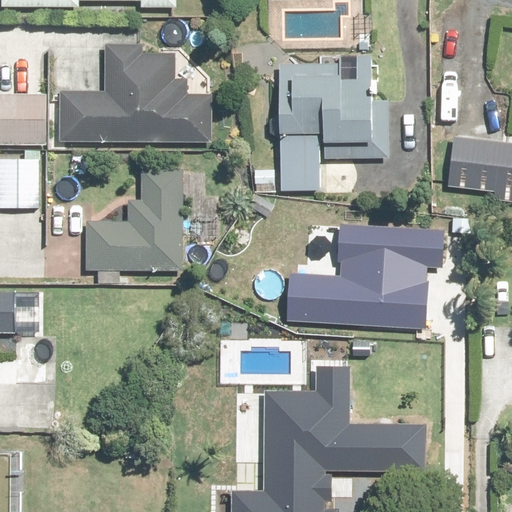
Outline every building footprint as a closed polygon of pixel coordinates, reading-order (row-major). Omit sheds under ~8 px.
[(206,140),(206,93),(182,93),(182,78),(171,78),(171,52),(140,52),(138,52),(138,43),(100,43),(100,90),(55,90),(55,141),(107,141),(206,140)] [(366,99),(366,65),(350,64),(350,78),(332,79),(332,62),(275,63),(275,98),(276,189),(306,189),(314,189),(313,140),(319,140),(320,156),(383,156),(382,103),(382,98),(366,99)] [(0,144),(42,145),(42,93),(2,93),(0,93),(0,144)] [(447,185),(511,192),(511,143),(452,137),(451,145),(447,185)] [(0,207),(21,208),(35,208),(34,149),(20,149),(20,157),(0,157),(0,207)] [(178,175),(178,168),(136,168),(136,194),(136,199),(123,199),(123,220),(81,220),(81,270),(95,270),(95,283),(117,284),(117,269),(178,269),(177,218),(178,175)] [(271,169),(251,170),(253,193),(273,191),(271,169)] [(472,219),(488,220),(490,208),(473,207),(472,219)] [(217,238),(217,214),(187,213),(187,218),(187,237),(217,238)] [(441,307),(441,330),(463,331),(464,307),(441,307)] [(9,342),(0,342),(0,382),(8,383),(9,342)] [(355,393),(339,393),(321,393),(322,400),(295,399),(295,447),(262,466),(255,471),(278,511),(304,511),(354,483),(355,393)] [(230,447),(204,463),(216,482),(242,466),(230,447)] [(18,511),(19,451),(6,451),(6,455),(6,511),(18,511)]
